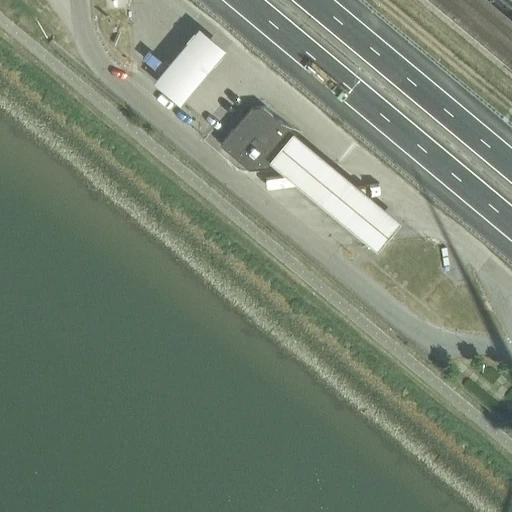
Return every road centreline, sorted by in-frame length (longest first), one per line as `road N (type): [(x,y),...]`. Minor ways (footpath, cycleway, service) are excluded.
road 1 (motorway): [(220,0),(511,241)]
road 2 (motorway): [(511,164),(315,0)]
